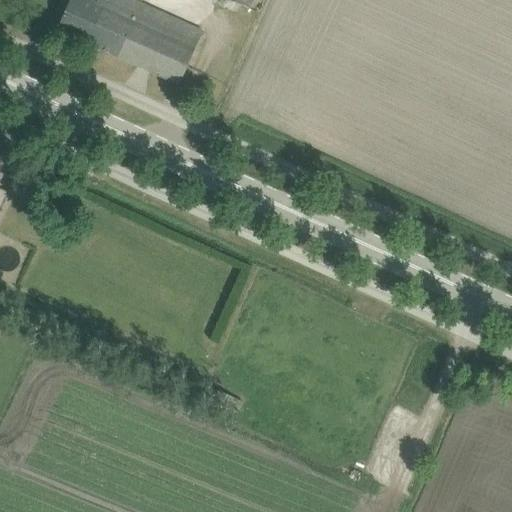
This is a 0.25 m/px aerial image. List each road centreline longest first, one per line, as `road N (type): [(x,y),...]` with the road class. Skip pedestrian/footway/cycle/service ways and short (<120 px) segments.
road 1 (unclassified): [(511,271),(0,37)]
road 2 (primary): [(511,311),(0,78)]
road 3 (unclassified): [(0,123),(511,354)]
